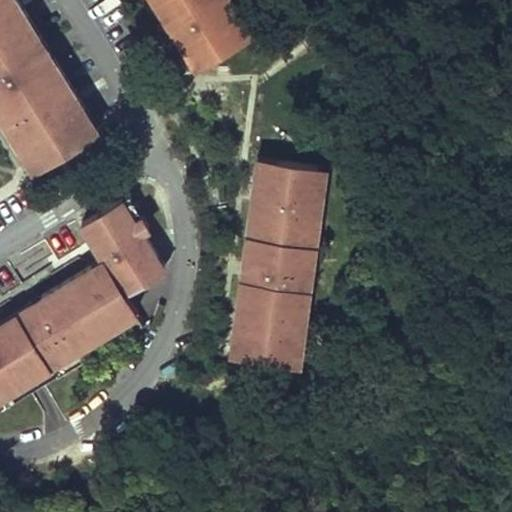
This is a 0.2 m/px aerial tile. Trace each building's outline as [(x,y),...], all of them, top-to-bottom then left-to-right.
[(54,163),(99,138),(19,0),(0,0),(0,120),(28,170),(51,157),(54,163)] [(207,75),(249,51),(219,0),(151,0),(176,41),(200,27),(210,45),(195,54),(207,75)] [(256,47),(228,0),(219,0),(249,51),(256,47)] [(200,27),(176,41),(198,80),(207,75),(195,54),(210,45),(200,27)] [(32,176),(54,163),(51,157),(28,170),(32,176)] [(294,360),(322,200),(315,199),(318,182),(257,171),(254,192),(268,194),(266,205),(286,209),(283,222),(250,216),(239,278),(273,284),(271,297),(237,291),(232,322),(265,328),(263,341),(243,338),(242,343),(234,341),(229,368),(284,377),(287,359),(294,360)] [(315,199),(322,200),(325,183),(318,182),(315,199)] [(268,194),(254,192),(250,216),(283,222),(286,209),(266,205),(268,194)] [(140,225),(128,203),(120,208),(133,229),(140,225)] [(0,412),(49,385),(50,388),(139,336),(120,302),(150,284),(143,272),(154,266),(140,240),(146,237),(140,225),(133,229),(120,208),(79,231),(95,260),(108,253),(115,264),(101,272),(114,293),(103,299),(88,273),(36,303),(51,329),(40,335),(30,317),(16,325),(12,317),(0,323),(0,412)] [(95,260),(99,267),(88,273),(103,299),(114,293),(101,272),(115,264),(108,253),(95,260)] [(161,278),(154,266),(143,272),(150,284),(161,278)] [(273,284),(239,278),(237,291),(271,297),(273,284)] [(51,329),(36,303),(12,317),(16,325),(30,317),(40,335),(51,329)] [(265,328),(232,322),(224,367),(229,368),(234,341),(242,343),(243,338),(263,341),(265,328)] [(284,377),(291,378),(294,360),(287,359),(284,377)]
